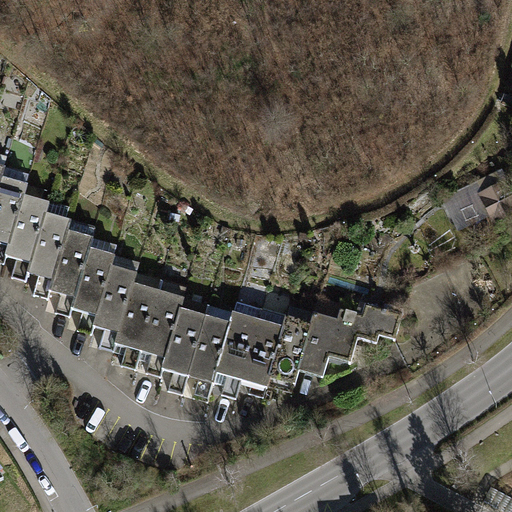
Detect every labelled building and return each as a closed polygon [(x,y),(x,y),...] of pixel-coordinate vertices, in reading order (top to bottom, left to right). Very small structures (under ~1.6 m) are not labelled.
[(511,193),(503,173),(445,201),(459,229),(490,215),(495,224),(511,216),(511,193)] [(25,195),(2,189),(0,195),(0,247),(11,250),(25,195)] [(33,269),(47,216),(50,202),(25,195),(11,250),(8,263),(33,269)] [(74,223),(47,216),(33,269),(30,280),(57,287),(71,236),(74,223)] [(93,241),(71,236),(57,287),(54,298),(76,304),(91,249),(93,241)] [(99,321),(113,267),(116,255),(91,249),(76,304),(74,315),(99,321)] [(118,337),(132,284),(135,272),(113,267),(99,321),(97,332),(118,337)] [(140,357),(157,290),(132,284),(118,337),(114,351),(140,357)] [(166,364),(179,313),(183,297),(157,290),(140,357),(166,364)] [(340,324),(316,318),(314,328),(301,376),(325,382),(330,362),(353,367),(359,342),(380,347),(382,339),(396,342),(402,317),(368,308),(365,318),(343,312),(340,324)] [(190,384),(207,320),(179,313),(166,364),(163,377),(190,384)] [(257,323),(234,317),(232,326),(218,377),(242,383),(257,323)] [(232,326),(207,320),(190,384),(215,390),(218,377),(232,326)] [(314,328),(285,320),(283,330),(269,382),(298,389),(301,376),(314,328)] [(257,323),(242,383),(267,390),(269,382),(283,330),(257,323)]
